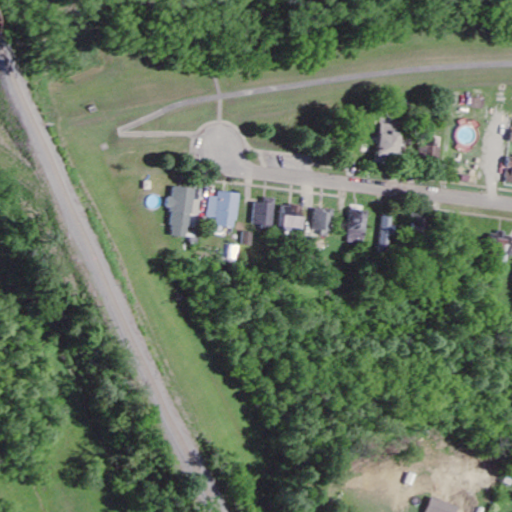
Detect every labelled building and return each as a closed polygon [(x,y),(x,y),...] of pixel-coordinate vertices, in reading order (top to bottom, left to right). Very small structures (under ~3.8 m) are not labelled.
[(379,160),(400,162),(404,127),(382,124),(379,160)] [(195,189),(174,187),(173,198),(169,197),(167,210),(174,211),(171,236),(190,238),(195,189)] [(217,227),(236,229),(240,194),(218,192),(218,198),(210,197),(208,218),(217,219),(217,227)] [(275,198),(264,198),(264,204),(255,203),(254,225),(274,225),(275,198)] [(282,230),(302,231),(303,207),(283,206),(282,230)] [(314,231),(333,231),(333,210),(315,209),(314,231)] [(349,243),(367,244),(368,211),(351,210),(349,243)] [(381,248),(392,248),(394,216),(383,216),(381,248)] [(511,255),(511,235),(498,234),(497,254),(511,255)] [(428,511),(459,511),(461,507),(432,498),(428,511)]
